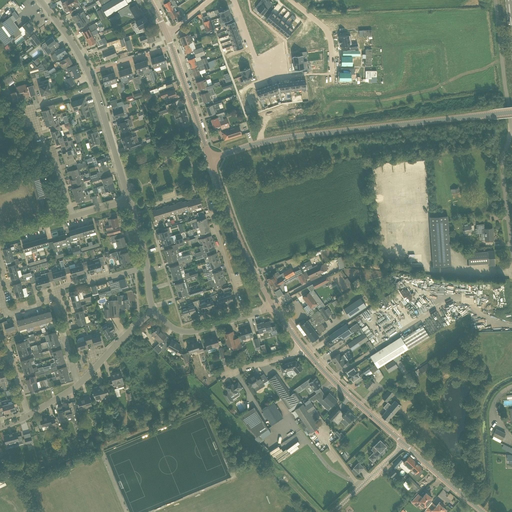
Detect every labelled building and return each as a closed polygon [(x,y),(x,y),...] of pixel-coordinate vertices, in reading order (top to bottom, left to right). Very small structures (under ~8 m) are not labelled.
[(77,0),(68,0),(66,2),(62,4),(64,8),(63,8),(65,12),(66,11),(66,12),(69,10),(70,13),(74,11),(76,10),(75,7),(79,5),(78,3),(79,3),(78,3),(79,3),(77,0)] [(94,0),(84,5),(87,10),(96,5),(94,0)] [(131,0),(130,0),(98,0),(102,6),(107,16),(127,4),(127,3),(131,0)] [(164,4),(168,12),(174,8),(176,7),(177,6),(173,0),(168,0),(169,1),(164,4)] [(265,0),(261,0),(255,7),(258,9),(257,10),(263,15),(270,6),(266,3),(267,1),(265,0)] [(130,4),(118,11),(121,16),(121,15),(128,12),(131,13),(132,13),(134,17),(135,17),(142,13),(140,9),(139,9),(137,6),(136,5),(135,5),(134,6),(131,7),(129,5),(130,4)] [(174,8),(168,12),(168,13),(167,13),(169,16),(170,16),(172,19),(178,16),(179,17),(182,15),(179,11),(178,11),(176,12),(174,8)] [(220,8),(214,11),(215,14),(219,12),(220,17),(221,17),(230,14),(228,9),(222,11),(220,8)] [(101,9),(100,9),(97,11),(96,11),(101,20),(106,18),(101,9)] [(76,14),(72,17),(76,22),(85,16),(86,15),(84,12),(82,10),(76,14)] [(0,22),(0,25),(1,26),(0,27),(0,43),(0,44),(3,46),(20,33),(21,32),(19,29),(13,22),(19,17),(14,11),(8,15),(9,17),(1,23),(0,22)] [(272,12),(266,19),(271,23),(277,16),(272,12)] [(220,17),(218,18),(221,26),(225,25),(226,24),(225,21),(232,19),(230,14),(221,17),(220,17)] [(85,16),(76,22),(80,28),(84,25),(90,21),(88,19),(85,16)] [(277,16),(271,23),(275,26),(281,19),(277,16)] [(145,18),(145,17),(136,22),(138,26),(134,29),(136,34),(145,31),(143,27),(148,24),(146,21),(147,20),(146,18),(145,18)] [(281,19),(275,26),(279,30),(285,23),(281,19)] [(212,29),(209,20),(204,22),(207,30),(212,29)] [(29,36),(28,36),(31,33),(30,32),(34,29),(31,25),(31,24),(29,21),(20,27),(25,34),(22,36),(24,39),(29,36)] [(226,24),(225,25),(227,30),(236,27),(234,22),(226,24)] [(88,29),(83,32),(86,39),(92,35),(92,36),(98,33),(96,29),(97,29),(94,23),(87,27),(88,29)] [(285,23),(279,30),(283,33),(289,26),(285,23)] [(303,24),(299,28),(304,39),(313,34),(309,25),(306,27),(303,24)] [(289,26),(283,33),(288,37),(293,30),(289,26)] [(236,27),(227,30),(229,35),(238,32),(236,27)] [(121,28),(116,30),(117,32),(122,38),(126,36),(121,28)] [(183,45),(189,43),(193,42),(191,36),(190,37),(189,34),(188,35),(186,31),(181,33),(182,37),(180,38),(183,45)] [(238,32),(229,35),(231,40),(239,37),(238,32)] [(86,39),(87,41),(88,41),(90,45),(95,42),(97,46),(104,44),(98,33),(92,36),(92,35),(86,39)] [(153,33),(148,35),(140,38),(142,43),(147,41),(148,43),(155,40),(153,33)] [(313,34),(304,39),(309,49),(315,47),(313,43),(319,41),(315,33),(313,34)] [(350,34),(338,36),(340,46),(349,45),(349,48),(358,46),(357,43),(351,44),(350,34)] [(34,47),(36,46),(40,43),(34,35),(25,41),(27,43),(30,41),(34,47)] [(56,42),(52,37),(45,42),(46,43),(41,47),(47,56),(55,49),(52,45),(56,42)] [(239,37),(231,40),(232,45),(241,42),(239,37)] [(130,40),(125,41),(127,51),(133,50),(130,40)] [(241,42),(232,45),(234,51),(243,47),(241,42)] [(189,43),(183,45),(186,53),(192,51),(189,43)] [(33,48),(31,45),(24,50),(26,53),(33,48)] [(104,49),(101,50),(103,53),(102,53),(105,60),(117,55),(115,51),(114,49),(112,46),(110,47),(104,49)] [(55,60),(62,56),(66,53),(63,48),(59,50),(55,52),(55,53),(51,56),(53,61),(55,60)] [(340,65),(342,65),(347,65),(347,66),(351,66),(351,65),(352,65),(352,58),(355,58),(355,49),(347,50),(347,57),(342,57),(342,65),(340,65)] [(299,55),(293,56),(293,63),(303,62),(302,55),(307,55),(307,51),(299,52),(299,55)] [(163,55),(157,57),(160,66),(161,71),(163,70),(163,67),(167,66),(165,61),(165,62),(163,55)] [(66,66),(67,65),(72,63),(68,57),(63,60),(59,62),(60,65),(61,65),(63,68),(67,66),(66,66)] [(160,66),(157,57),(151,59),(154,69),(157,68),(157,67),(160,66)] [(188,60),(191,68),(208,62),(206,57),(195,61),(194,58),(188,60)] [(41,62),(41,61),(37,65),(36,64),(32,60),(29,62),(26,63),(27,64),(31,78),(36,77),(35,74),(47,70),(41,62)] [(145,61),(140,62),(143,71),(144,74),(149,72),(152,71),(151,69),(149,69),(148,65),(146,60),(145,61)] [(208,62),(191,68),(194,76),(199,74),(200,74),(199,71),(205,69),(205,70),(209,68),(215,66),(215,64),(213,60),(208,62)] [(294,64),(292,64),(293,66),(294,66),(294,70),(301,69),(302,72),(309,71),(309,68),(308,68),(307,61),(303,62),(293,63),(294,64)] [(143,71),(140,62),(134,64),(136,69),(137,74),(138,75),(144,74),(143,71)] [(50,66),(46,68),(49,73),(55,69),(52,65),(51,65),(50,66)] [(80,75),(76,65),(67,68),(70,77),(65,79),(64,80),(65,83),(67,83),(68,86),(74,83),(72,79),(80,75)] [(130,68),(124,69),(128,80),(133,79),(135,88),(139,86),(138,84),(136,77),(133,78),(133,77),(130,68)] [(241,68),(233,70),(234,73),(239,71),(241,77),(242,76),(250,73),(248,68),(247,68),(242,70),(241,68)] [(339,75),(339,77),(340,77),(340,82),(341,82),(341,80),(344,80),(344,81),(346,81),(346,82),(348,82),(348,81),(349,81),(349,80),(350,80),(350,74),(352,74),(352,68),(343,68),(343,73),(340,73),(340,75),(339,75)] [(119,71),(122,82),(123,82),(123,83),(128,82),(128,80),(124,69),(119,71)] [(365,71),(365,79),(368,79),(368,82),(376,82),(376,71),(365,71)] [(114,73),(108,75),(111,83),(113,82),(114,83),(117,82),(114,73)] [(244,81),(241,82),(242,85),(246,84),(245,81),(249,79),(253,78),(251,73),(250,73),(242,76),(244,81)] [(112,88),(111,83),(108,75),(102,77),(106,90),(112,88)] [(10,76),(2,82),(5,86),(13,80),(10,76)] [(203,91),(207,90),(213,88),(214,87),(220,85),(219,82),(216,83),(213,84),(207,86),(205,79),(201,81),(196,82),(199,90),(202,88),(203,91)] [(51,88),(50,83),(49,80),(45,81),(46,84),(39,86),(40,90),(39,90),(40,95),(41,94),(42,95),(45,95),(45,94),(47,93),(47,94),(51,93),(50,88),(51,88)] [(171,80),(165,82),(166,85),(167,88),(173,86),(171,80)] [(234,89),(232,82),(225,84),(227,88),(231,87),(232,90),(234,89)] [(277,83),(272,86),(275,94),(280,92),(277,83)] [(11,93),(12,97),(14,102),(18,101),(19,102),(23,101),(22,97),(30,95),(30,96),(36,95),(33,85),(26,87),(25,84),(17,87),(18,91),(11,93)] [(272,86),(266,87),(270,96),(275,94),(272,86)] [(266,87),(261,89),(264,98),(270,96),(266,87)] [(160,95),(161,98),(168,96),(169,99),(172,98),(177,96),(174,89),(170,91),(170,90),(167,91),(166,88),(159,91),(155,93),(156,96),(160,95)] [(213,90),(213,88),(207,90),(208,92),(201,94),(204,102),(211,100),(210,96),(215,94),(213,90)] [(261,89),(256,91),(259,100),(264,98),(261,89)] [(71,102),(73,107),(74,111),(78,110),(81,119),(90,116),(84,97),(71,102)] [(220,108),(219,105),(222,104),(221,101),(214,103),(215,104),(206,107),(209,115),(215,113),(216,113),(217,116),(221,115),(224,114),(222,110),(217,112),(216,110),(220,108)] [(119,109),(113,111),(115,118),(119,116),(120,119),(125,117),(124,115),(125,115),(124,111),(126,111),(125,108),(128,107),(127,103),(124,104),(121,105),(118,106),(119,109)] [(51,111),(55,110),(53,104),(45,107),(46,110),(41,111),(43,117),(42,118),(42,119),(52,116),(51,111)] [(165,105),(157,108),(160,115),(167,112),(165,105)] [(177,109),(173,110),(175,119),(180,117),(181,122),(179,123),(181,128),(189,126),(187,121),(189,120),(185,109),(178,111),(177,109)] [(218,117),(216,118),(211,120),(214,127),(222,125),(223,128),(221,129),(222,129),(229,127),(232,126),(232,124),(228,125),(226,118),(223,120),(221,115),(217,116),(218,117)] [(51,128),(59,126),(58,120),(53,121),(52,116),(42,119),(42,120),(44,120),(46,126),(50,125),(51,128)] [(131,119),(129,116),(125,117),(119,120),(120,123),(117,124),(118,128),(118,129),(119,131),(120,132),(120,133),(130,129),(127,120),(131,119)] [(52,139),(54,138),(60,136),(62,136),(64,135),(62,130),(61,131),(59,126),(51,128),(52,132),(50,132),(52,139)] [(224,140),(242,135),(239,126),(221,132),(224,140)] [(95,145),(100,143),(97,135),(98,135),(97,131),(92,132),(87,134),(91,148),(96,146),(95,145)] [(141,141),(134,143),(131,135),(121,138),(122,139),(121,140),(122,143),(123,143),(125,147),(128,146),(129,149),(143,145),(141,141)] [(60,136),(54,138),(56,144),(60,143),(61,147),(62,147),(69,145),(71,144),(73,144),(71,140),(68,141),(67,138),(63,140),(62,136),(60,136)] [(69,145),(62,147),(64,153),(62,154),(63,159),(73,156),(76,155),(74,149),(73,144),(71,144),(69,145)] [(85,159),(85,162),(86,163),(93,161),(96,160),(97,166),(107,163),(105,158),(100,159),(99,155),(94,157),(85,159)] [(73,165),(76,164),(76,161),(74,162),(73,156),(63,159),(65,164),(69,162),(69,164),(72,163),(73,165)] [(107,163),(97,166),(99,171),(97,172),(97,173),(98,176),(104,174),(103,171),(109,169),(107,163)] [(84,183),(91,181),(90,179),(90,178),(84,179),(82,175),(80,175),(80,174),(72,177),(73,180),(70,180),(71,184),(78,182),(79,184),(80,184),(84,183)] [(54,199),(51,187),(49,183),(45,184),(43,175),(31,179),(37,199),(40,211),(52,207),(50,200),(54,199)] [(103,182),(104,185),(113,182),(111,176),(101,180),(102,183),(103,182)] [(113,182),(104,185),(100,186),(102,191),(102,193),(106,192),(106,191),(114,188),(113,182)] [(84,183),(80,184),(79,184),(80,186),(73,189),(74,195),(82,193),(81,189),(86,188),(84,183)] [(82,193),(74,195),(76,201),(77,201),(83,199),(84,201),(89,200),(88,194),(85,195),(84,192),(82,193)] [(193,199),(196,209),(202,207),(200,198),(196,199),(196,198),(193,199)] [(186,201),(189,211),(196,209),(193,199),(190,200),(190,201),(187,202),(186,201)] [(179,202),(182,212),(188,210),(189,211),(186,201),(182,202),(182,201),(179,202)] [(175,214),(182,212),(179,202),(176,203),(176,204),(173,205),(175,214)] [(166,206),(169,216),(175,214),(173,205),(169,206),(168,205),(166,206)] [(159,209),(162,218),(169,216),(166,206),(163,207),(163,208),(159,209)] [(155,220),(160,218),(162,218),(159,209),(155,210),(155,209),(152,210),(155,220)] [(430,217),(433,267),(451,266),(447,216),(430,217)] [(114,234),(113,227),(119,226),(117,217),(111,219),(108,220),(109,225),(106,226),(107,236),(114,234)] [(195,224),(196,228),(208,225),(206,219),(198,221),(197,219),(190,221),(191,223),(195,222),(196,224),(195,224)] [(93,224),(87,226),(89,233),(95,231),(95,229),(93,224)] [(485,240),(488,240),(493,240),(492,228),(484,229),(484,224),(476,225),(476,228),(475,229),(475,234),(484,233),(485,240)] [(197,233),(198,235),(194,236),(195,238),(196,238),(197,238),(201,236),(200,234),(210,231),(208,225),(196,228),(196,230),(196,232),(197,233)] [(87,226),(81,227),(83,235),(84,238),(90,236),(89,233),(87,226)] [(472,233),(470,226),(463,227),(465,234),(472,233)] [(81,227),(75,229),(77,237),(83,235),(81,227)] [(161,238),(161,239),(169,237),(168,232),(170,232),(168,227),(161,230),(162,232),(157,233),(158,239),(161,238)] [(68,237),(70,242),(78,240),(77,237),(75,229),(69,231),(71,236),(68,237)] [(65,234),(58,236),(61,244),(61,246),(67,245),(68,247),(71,247),(70,242),(68,237),(66,238),(65,234)] [(112,236),(110,237),(112,243),(117,242),(118,247),(125,245),(123,237),(119,238),(117,234),(114,235),(112,236)] [(51,242),(52,248),(55,247),(55,248),(61,246),(61,244),(58,236),(52,238),(53,241),(51,242)] [(172,236),(169,237),(161,239),(163,245),(168,244),(173,242),(174,241),(172,236)] [(202,242),(203,245),(213,242),(211,236),(199,240),(199,243),(202,242)] [(40,239),(43,247),(49,245),(50,249),(52,248),(51,242),(48,243),(47,237),(40,239)] [(34,241),(37,248),(43,247),(40,239),(34,241)] [(37,248),(34,241),(29,242),(31,250),(37,248)] [(29,242),(22,244),(25,252),(31,250),(29,242)] [(184,245),(183,242),(176,244),(170,246),(171,248),(164,250),(166,256),(179,252),(177,247),(184,245)] [(215,248),(213,242),(203,245),(199,246),(200,251),(201,251),(202,255),(207,253),(212,251),(211,249),(215,248)] [(71,248),(73,255),(81,253),(79,246),(71,248)] [(4,256),(12,254),(15,253),(14,249),(11,250),(10,248),(3,250),(4,256)] [(117,251),(111,253),(112,257),(117,256),(118,259),(119,264),(122,263),(130,261),(128,252),(123,253),(122,253),(121,250),(117,252),(117,251)] [(208,259),(209,262),(218,259),(216,253),(213,254),(212,251),(207,253),(202,255),(203,257),(204,257),(205,260),(208,259)] [(495,265),(494,251),(468,252),(468,264),(488,263),(488,266),(495,265)] [(181,258),(182,258),(182,257),(182,256),(182,255),(179,256),(178,253),(179,252),(166,256),(168,262),(181,258)] [(12,254),(4,256),(6,262),(12,260),(12,263),(18,261),(18,259),(18,258),(14,260),(13,257),(12,254)] [(93,260),(94,264),(96,271),(102,270),(101,266),(105,265),(103,257),(98,258),(98,259),(93,260)] [(193,257),(183,260),(177,262),(178,264),(169,267),(171,273),(180,270),(180,271),(183,270),(182,264),(186,263),(191,261),(191,262),(194,261),(193,257)] [(209,262),(204,263),(207,272),(217,269),(217,266),(220,265),(218,259),(209,262)] [(9,273),(17,271),(19,270),(18,268),(16,268),(15,265),(19,264),(18,261),(12,263),(13,266),(8,267),(9,273)] [(86,261),(84,262),(85,268),(88,268),(90,273),(96,271),(94,264),(87,265),(86,261)] [(310,261),(298,266),(299,269),(302,274),(302,273),(307,271),(313,268),(310,261)] [(82,265),(76,267),(78,275),(84,273),(83,269),(85,268),(84,262),(81,263),(82,265)] [(72,276),(78,275),(76,267),(75,264),(69,265),(69,266),(66,267),(68,273),(71,273),(72,276)] [(313,268),(307,271),(309,278),(318,273),(324,271),(321,265),(320,265),(313,268)] [(66,274),(68,273),(66,267),(64,268),(65,270),(58,272),(61,280),(67,278),(66,274)] [(267,279),(270,284),(283,276),(284,277),(288,274),(290,277),(294,274),(290,267),(279,274),(277,271),(273,274),(274,275),(271,277),(267,279)] [(54,281),(61,280),(58,272),(52,273),(51,269),(48,270),(49,272),(52,281),(54,280),(54,281)] [(217,269),(207,272),(204,273),(203,273),(204,276),(210,274),(211,280),(223,276),(221,270),(218,271),(217,269)] [(17,271),(9,273),(11,279),(17,278),(17,280),(23,279),(24,279),(23,276),(22,276),(20,270),(19,270),(17,271)] [(180,270),(171,273),(173,279),(182,277),(183,279),(190,277),(198,274),(196,270),(184,274),(184,273),(181,274),(180,271),(180,270)] [(42,279),(44,286),(50,284),(49,282),(52,281),(49,272),(46,273),(41,275),(41,276),(42,279)] [(38,288),(44,286),(42,279),(41,276),(38,277),(39,279),(35,280),(34,276),(35,276),(34,273),(31,274),(32,276),(32,277),(34,283),(36,283),(38,288)] [(270,284),(273,289),(280,285),(280,286),(285,283),(289,281),(291,280),(296,277),(294,274),(290,277),(288,274),(284,277),(283,276),(270,284)] [(211,280),(213,286),(212,287),(212,289),(222,286),(223,286),(222,284),(225,282),(223,276),(211,280)] [(313,284),(315,288),(329,280),(327,276),(313,284)] [(176,290),(185,288),(188,287),(187,281),(191,280),(190,277),(183,279),(183,281),(175,284),(176,290)] [(18,283),(13,285),(14,291),(22,289),(20,283),(25,281),(27,281),(27,280),(26,278),(25,278),(24,279),(23,279),(17,280),(18,281),(18,283)] [(358,278),(352,282),(356,287),(361,282),(358,278)] [(111,290),(106,292),(107,296),(112,295),(112,294),(119,292),(118,289),(121,288),(120,288),(121,287),(126,286),(124,279),(113,282),(112,282),(112,280),(111,280),(108,281),(110,288),(111,290)] [(185,288),(176,290),(178,297),(187,294),(188,296),(188,297),(203,292),(202,289),(202,288),(190,291),(188,287),(185,288)] [(24,297),(28,296),(25,288),(22,289),(14,291),(16,297),(24,295),(24,297)] [(70,296),(70,297),(70,299),(71,299),(72,302),(79,300),(83,298),(82,293),(85,292),(84,288),(83,288),(81,289),(77,290),(78,293),(70,296)] [(274,291),(277,297),(283,295),(280,289),(274,291)] [(304,296),(302,297),(308,305),(303,308),(307,313),(313,309),(316,307),(318,309),(323,307),(325,306),(322,302),(319,299),(316,301),(310,292),(309,293),(307,294),(306,293),(304,295),(304,296)] [(227,305),(225,297),(224,294),(218,295),(217,293),(214,294),(214,295),(216,303),(220,302),(221,307),(227,305)] [(124,295),(119,296),(120,304),(122,304),(122,308),(128,308),(128,300),(125,300),(125,298),(124,297),(124,295)] [(211,297),(205,299),(206,302),(209,311),(215,309),(214,304),(216,303),(214,295),(212,296),(211,296),(211,297)] [(231,295),(225,297),(227,305),(233,303),(231,295)] [(360,298),(344,309),(349,318),(366,307),(360,298)] [(206,302),(205,299),(199,301),(199,300),(196,301),(198,308),(201,307),(202,313),(209,311),(206,302)] [(79,300),(72,302),(73,308),(79,306),(80,309),(86,307),(85,305),(81,306),(79,300)] [(117,300),(108,301),(109,304),(109,305),(110,317),(119,316),(118,308),(117,300)] [(195,309),(198,308),(196,301),(192,302),(192,303),(187,305),(187,308),(190,317),(197,315),(195,309)] [(188,317),(190,317),(187,308),(187,305),(182,307),(183,309),(181,309),(184,318),(185,318),(186,319),(188,319),(188,317)] [(75,313),(76,319),(84,317),(82,311),(86,309),(86,307),(80,309),(80,311),(75,313)] [(325,320),(325,321),(329,318),(323,307),(318,309),(318,310),(319,311),(325,320)] [(46,322),(48,322),(53,320),(49,308),(47,308),(48,311),(43,313),(46,322)] [(315,312),(313,309),(307,313),(311,318),(300,326),(307,334),(321,324),(325,321),(325,320),(319,311),(318,310),(315,312)] [(39,324),(46,322),(43,313),(43,310),(41,310),(42,313),(37,315),(39,324)] [(30,317),(33,326),(39,324),(37,315),(36,312),(34,312),(35,315),(30,317)] [(33,326),(30,317),(29,314),(27,314),(28,317),(24,319),(26,328),(33,326)] [(17,321),(18,325),(19,330),(26,328),(24,319),(23,316),(21,316),(22,319),(17,321)] [(84,317),(76,319),(78,325),(84,324),(85,326),(91,324),(90,322),(86,323),(84,317)] [(15,329),(14,327),(12,322),(7,324),(6,321),(3,322),(6,332),(15,329)] [(264,322),(256,324),(258,329),(259,334),(263,332),(264,334),(268,332),(269,332),(276,330),(275,327),(275,326),(272,327),(270,321),(264,323),(264,322)] [(345,343),(342,338),(360,326),(357,323),(348,329),(345,324),(333,333),(328,336),(331,340),(326,343),(331,351),(336,348),(338,346),(339,347),(345,343)] [(321,324),(307,334),(312,341),(321,334),(320,333),(325,329),(321,324)] [(102,330),(107,339),(113,335),(112,333),(115,331),(111,325),(108,327),(102,330)] [(242,344),(243,342),(242,340),(253,337),(251,331),(250,326),(239,329),(240,334),(241,337),(238,338),(240,344),(242,344)] [(164,346),(166,342),(163,339),(166,336),(157,327),(151,333),(159,342),(153,348),(158,354),(161,351),(164,346)] [(50,340),(57,338),(56,332),(50,334),(49,331),(44,333),(44,336),(48,335),(50,340)] [(241,347),(239,342),(238,337),(235,338),(232,331),(223,334),(224,339),(227,347),(232,345),(234,349),(241,347)] [(364,332),(363,333),(347,344),(351,351),(368,339),(364,332)] [(87,335),(89,343),(93,342),(94,346),(102,343),(100,336),(92,338),(91,334),(87,335)] [(86,344),(89,343),(87,335),(83,336),(84,337),(79,338),(78,339),(77,340),(77,341),(78,342),(77,342),(79,350),(87,348),(86,344)] [(216,336),(204,340),(206,344),(207,349),(208,351),(208,352),(216,350),(216,349),(215,347),(219,346),(217,341),(216,336)] [(407,349),(401,338),(400,337),(370,356),(375,364),(369,369),(372,373),(379,369),(378,367),(407,349)] [(57,338),(50,340),(47,341),(48,347),(48,348),(48,350),(49,350),(54,349),(54,346),(59,344),(57,338)] [(15,344),(17,350),(26,348),(25,344),(29,343),(28,340),(15,344)] [(171,340),(169,345),(167,347),(172,350),(171,352),(172,354),(173,354),(175,354),(175,353),(179,355),(182,351),(178,349),(180,345),(171,340)] [(203,351),(203,349),(201,344),(198,345),(197,342),(187,345),(188,350),(189,352),(196,350),(197,352),(203,351)] [(19,356),(24,355),(32,353),(31,350),(27,351),(26,348),(17,350),(19,356)] [(53,355),(54,358),(63,356),(61,350),(55,351),(54,349),(49,350),(50,355),(52,355),(53,355)] [(338,354),(335,356),(331,359),(333,362),(334,361),(338,368),(342,365),(344,367),(350,363),(348,361),(343,354),(340,356),(338,354)] [(43,367),(44,370),(44,371),(48,370),(48,369),(53,368),(59,366),(58,364),(64,362),(63,356),(54,358),(55,362),(54,362),(52,363),(51,364),(51,365),(43,367)] [(33,358),(25,360),(20,361),(22,367),(31,365),(30,361),(34,360),(33,358)] [(398,367),(393,360),(385,365),(389,372),(398,367)] [(293,376),(296,373),(297,373),(302,368),(296,361),(284,364),(285,365),(281,366),(282,372),(287,371),(288,375),(292,374),(293,376)] [(422,375),(431,369),(430,368),(434,366),(431,361),(431,362),(430,361),(419,369),(418,369),(410,374),(412,376),(414,375),(416,377),(421,373),(422,375)] [(24,374),(29,372),(36,370),(36,367),(32,368),(31,365),(22,367),(24,374)] [(59,366),(53,368),(54,370),(55,372),(54,372),(55,376),(68,373),(66,367),(60,369),(59,366)] [(350,370),(346,372),(348,375),(348,376),(350,379),(350,378),(353,381),(354,380),(356,384),(367,376),(364,373),(363,372),(359,375),(357,374),(359,373),(357,370),(355,371),(353,368),(350,370)] [(4,370),(0,371),(0,378),(1,383),(4,382),(4,381),(7,380),(7,381),(10,380),(8,372),(5,373),(4,370)] [(112,379),(108,380),(110,388),(116,386),(116,388),(114,389),(116,397),(121,396),(118,388),(124,387),(123,384),(121,377),(122,377),(120,371),(110,374),(112,379)] [(26,380),(27,385),(36,382),(34,376),(36,376),(35,373),(26,376),(27,379),(26,380)] [(68,373),(55,376),(56,379),(60,378),(61,382),(69,379),(68,373)] [(260,378),(258,374),(250,378),(247,380),(249,384),(247,385),(253,395),(256,393),(256,391),(265,386),(263,383),(262,382),(260,378)] [(277,374),(268,380),(283,401),(288,409),(301,400),(297,393),(296,392),(294,393),(291,395),(277,374)] [(375,379),(372,377),(370,379),(369,380),(367,382),(368,382),(365,386),(369,390),(372,386),(374,384),(373,382),(375,379)] [(292,391),(294,393),(296,392),(297,393),(302,389),(302,390),(308,385),(312,391),(314,390),(314,391),(321,386),(316,378),(312,380),(310,378),(292,391)] [(38,388),(36,382),(27,385),(29,390),(30,389),(31,393),(40,390),(39,388),(38,388)] [(227,392),(223,395),(229,404),(234,401),(232,399),(230,396),(237,392),(237,391),(241,388),(238,382),(231,387),(230,385),(226,388),(228,391),(227,392)] [(93,390),(94,395),(95,399),(109,396),(106,386),(105,384),(99,386),(99,388),(93,390)] [(394,393),(389,389),(386,392),(382,398),(386,402),(391,397),(394,393)] [(321,390),(310,397),(310,398),(312,400),(313,401),(316,399),(324,407),(327,404),(331,407),(337,400),(329,393),(326,396),(323,394),(324,394),(321,390)] [(77,400),(79,407),(74,408),(76,416),(81,415),(79,409),(91,406),(88,397),(77,400)] [(6,400),(10,412),(16,411),(15,407),(18,407),(15,399),(11,400),(9,399),(7,400),(6,400)] [(6,400),(7,400),(6,400),(2,401),(3,405),(0,405),(0,410),(0,411),(3,411),(4,414),(10,412),(6,400)] [(387,403),(383,407),(386,410),(381,416),(387,421),(391,418),(401,406),(394,400),(390,405),(387,403)] [(300,401),(288,409),(290,412),(302,403),(300,401)] [(73,422),(76,421),(77,421),(72,402),(68,403),(68,405),(64,406),(65,410),(57,412),(59,418),(66,416),(67,418),(73,416),(73,419),(72,419),(73,422)] [(273,402),(261,409),(271,425),(283,417),(273,402)] [(303,404),(295,410),(302,421),(299,423),(303,429),(306,427),(310,433),(318,427),(315,422),(317,420),(315,416),(318,414),(310,403),(304,407),(303,404)] [(242,421),(248,429),(255,437),(260,434),(268,428),(262,420),(257,411),(254,407),(239,416),(242,421)] [(337,407),(328,417),(331,420),(332,419),(337,424),(342,419),(344,421),(345,420),(349,423),(355,417),(348,410),(345,413),(344,412),(342,414),(340,411),(341,411),(337,407)] [(40,420),(41,424),(42,426),(48,425),(49,427),(56,425),(54,419),(50,420),(49,416),(40,419),(40,420)] [(255,437),(254,438),(258,442),(260,442),(263,439),(262,438),(271,433),(268,428),(260,434),(255,437)] [(501,441),(505,433),(496,429),(493,436),(501,441)] [(344,436),(341,432),(339,434),(337,431),(335,433),(341,439),(344,436)] [(16,432),(4,436),(5,441),(6,445),(7,449),(19,446),(18,442),(23,441),(21,435),(17,436),(16,432)] [(373,453),(369,457),(373,462),(376,458),(377,459),(386,449),(384,447),(386,446),(384,444),(384,443),(382,442),(380,440),(374,446),(378,450),(373,454),(373,453)] [(511,453),(511,448),(504,444),(502,448),(511,453)] [(406,471),(409,468),(410,470),(417,463),(409,456),(403,463),(406,466),(404,469),(406,471)] [(392,465),(396,470),(398,473),(402,468),(400,466),(396,461),(392,465)] [(353,467),(354,468),(358,473),(364,467),(358,462),(353,467)] [(424,471),(420,468),(421,467),(417,463),(410,470),(409,471),(417,479),(424,471)] [(420,488),(409,476),(406,480),(410,484),(409,485),(416,492),(420,488)] [(425,506),(432,498),(429,495),(427,493),(427,494),(426,493),(423,496),(423,495),(422,497),(418,494),(411,502),(417,506),(419,504),(420,505),(421,505),(422,504),(425,506)] [(432,502),(429,506),(425,510),(426,511),(445,511),(447,510),(441,506),(442,504),(440,502),(435,507),(432,504),(433,503),(432,502)]
